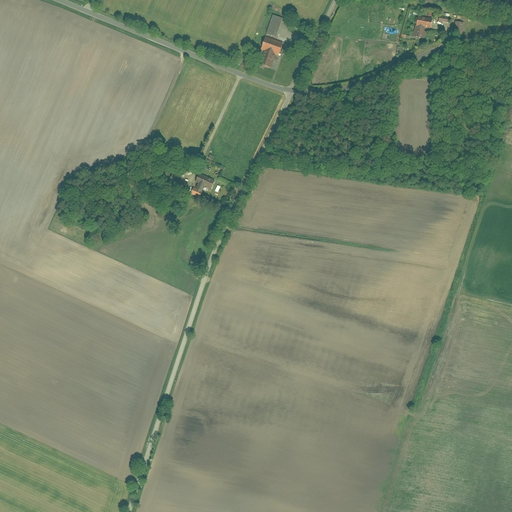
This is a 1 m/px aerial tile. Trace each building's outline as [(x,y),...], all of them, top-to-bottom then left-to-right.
[(280,20),(273,17),(268,33),(275,35),(280,20)] [(448,18),(435,17),(434,24),(447,25),(448,18)] [(430,22),(417,20),(414,35),(421,37),(422,28),(429,29),(430,22)] [(461,23),(452,23),(451,34),(460,35),(461,23)] [(262,52),(265,53),(260,66),(270,70),(275,57),(278,58),(282,46),(266,40),(262,52)] [(167,182),(185,191),(189,183),(172,174),(167,182)] [(198,185),(195,191),(193,190),(190,196),(201,201),(204,195),(201,194),(204,188),(211,191),(215,183),(200,175),(196,184),(198,185)] [(128,188),(128,198),(144,199),(145,189),(128,188)]
